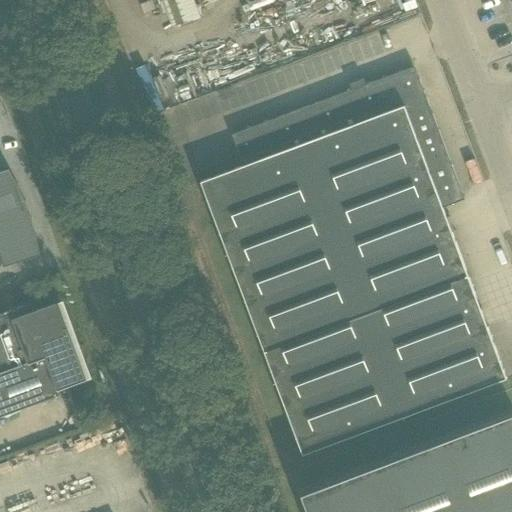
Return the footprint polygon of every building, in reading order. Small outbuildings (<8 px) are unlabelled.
[(163,0),(173,26),(200,16),(227,88),(404,21),(396,0),(163,0)] [(443,207),(464,199),(419,79),(418,77),(417,76),(416,74),(414,73),(412,72),(411,71),(410,71),(407,70),(406,70),(405,70),(402,71),(366,84),(363,79),(350,84),(352,90),(231,135),(243,165),(201,181),(303,454),(507,378),(443,207)] [(0,267),(5,265),(41,253),(28,210),(22,196),(15,179),(10,168),(0,172),(0,267)] [(31,304),(0,314),(0,417),(61,395),(59,389),(94,376),(64,300),(34,311),(31,304)] [(511,511),(511,414),(301,493),(307,511),(511,511)]
